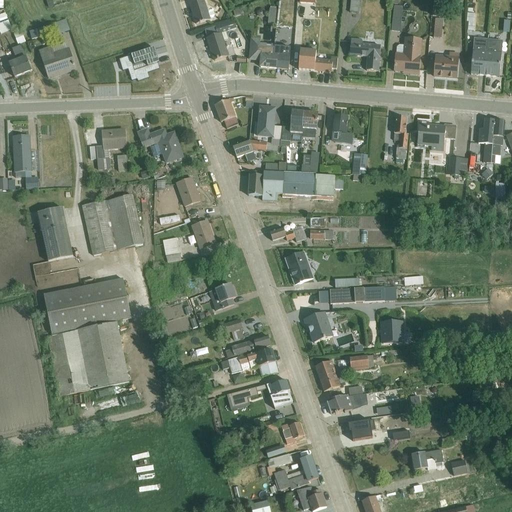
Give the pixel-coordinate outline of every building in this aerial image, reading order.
[(51,0),(45,0),(48,9),(54,8),(51,0)] [(204,0),(197,0),(189,3),(196,25),(211,21),(211,20),(213,19),(215,16),(214,12),(211,11),(208,12),(204,0)] [(359,14),(360,0),(350,0),(350,14),(359,14)] [(291,6),(281,5),(280,22),(290,23),(291,6)] [(275,25),(277,11),(276,11),(276,9),(270,8),(270,10),(269,10),(268,25),(275,25)] [(400,33),(403,9),(394,8),(391,32),(400,33)] [(235,18),(244,15),(243,9),(234,12),(235,18)] [(14,50),(18,61),(9,64),(15,79),(31,73),(21,47),(20,47),(4,11),(0,12),(0,34),(8,53),(14,50)] [(441,40),(443,21),(435,20),(433,39),(441,40)] [(66,21),(55,24),(59,36),(70,32),(66,21)] [(234,22),(214,29),(216,36),(207,39),(215,62),(228,58),(223,43),(228,41),(226,33),(221,34),(226,32),(227,34),(237,31),(234,22)] [(47,27),(29,33),(32,41),(49,35),(47,27)] [(214,29),(205,32),(207,39),(216,36),(214,29)] [(24,30),(18,32),(22,44),(28,42),(24,30)] [(275,46),(260,45),(261,40),(251,39),(250,61),(258,62),(258,60),(261,60),(260,68),(277,70),(278,59),(274,58),(275,46)] [(404,47),(399,46),(397,49),(394,73),(410,74),(410,76),(418,77),(421,41),(404,39),(404,47)] [(485,77),(488,41),(474,40),(471,76),(471,75),(477,76),(485,77)] [(366,72),(378,73),(381,47),(361,46),(361,41),(351,41),(350,57),(368,59),(366,72)] [(488,41),(485,77),(493,78),(493,77),(499,78),(499,79),(502,42),(490,41),(488,41)] [(290,60),(292,60),(293,48),(275,46),(274,58),(278,59),(277,70),(289,71),(290,60)] [(68,49),(53,55),(51,48),(39,52),(49,80),(76,72),(68,49)] [(314,73),(316,60),(316,53),(301,51),(300,53),(299,71),(314,73)] [(449,54),(449,58),(436,57),(434,78),(457,80),(459,55),(449,54)] [(316,60),(314,73),(331,75),(332,70),(337,71),(338,58),(331,58),(330,62),(316,60)] [(246,75),(247,67),(240,66),(239,74),(246,75)] [(238,126),(236,119),(236,118),(231,104),(234,103),(233,99),(228,100),(229,102),(215,107),(221,124),(224,123),(227,131),(238,126)] [(280,147),(282,128),(274,127),(275,110),(260,108),(257,138),(272,139),(271,145),(280,147)] [(303,136),(304,114),(292,113),(290,129),(282,128),(280,147),(282,147),(286,148),(290,148),(290,143),(301,144),(302,139),(303,136)] [(303,136),(302,139),(315,140),(317,115),(304,114),(303,136)] [(347,135),(348,129),(347,129),(348,118),(335,117),(332,144),(352,146),(353,135),(347,135)] [(406,161),(409,136),(405,135),(406,132),(407,120),(396,119),(395,129),(394,135),(400,136),(399,143),(399,149),(397,149),(395,164),(402,165),(403,160),(406,161)] [(491,159),(495,122),(484,121),(484,131),(480,130),(478,145),(485,146),(484,157),(483,165),(491,165),(491,159)] [(502,147),(504,123),(495,122),(491,159),(491,165),(495,165),(495,164),(500,165),(500,162),(500,158),(501,147),(502,147)] [(432,128),(428,128),(429,123),(419,123),(417,148),(424,149),(425,147),(432,148),(431,152),(444,153),(445,140),(446,128),(444,128),(432,127),(432,128)] [(444,128),(446,128),(445,140),(455,141),(456,127),(444,126),(444,128)] [(102,133),(103,148),(90,149),(91,161),(97,161),(98,171),(110,170),(110,160),(109,160),(108,151),(126,150),(125,131),(102,133)] [(164,164),(165,163),(165,165),(183,159),(174,134),(166,137),(164,132),(149,137),(147,131),(138,135),(144,150),(150,148),(153,159),(162,156),(163,157),(161,158),(164,164)] [(25,138),(14,139),(15,179),(32,179),(32,173),(32,174),(32,173),(38,172),(37,152),(30,152),(30,141),(25,141),(25,138)] [(282,147),(280,147),(271,145),(250,142),(233,148),(237,159),(245,156),(247,163),(256,160),(252,151),(277,154),(281,154),(282,147)] [(302,167),(301,173),(317,175),(320,155),(312,154),(310,168),(302,167)] [(365,183),(368,157),(354,155),(352,176),(353,176),(353,182),(365,183)] [(126,156),(117,157),(118,172),(127,172),(126,156)] [(467,178),(469,160),(449,159),(449,167),(446,167),(445,176),(449,177),(449,181),(453,181),(453,177),(467,178)] [(265,173),(286,174),(286,164),(279,164),(279,165),(266,164),(265,173)] [(296,175),(296,166),(287,166),(287,174),(296,175)] [(486,181),(493,175),(488,170),(481,176),(486,181)] [(142,181),(150,178),(148,171),(140,174),(142,181)] [(282,197),(284,174),(250,173),(248,197),(254,197),(262,198),(262,202),(277,203),(277,196),(282,197)] [(284,174),(282,197),(316,198),(315,201),(333,202),(333,199),(334,199),(334,190),(335,178),(327,178),(316,177),(300,175),(297,175),(296,175),(284,174)] [(335,178),(334,190),(343,191),(344,180),(335,178)] [(192,180),(176,186),(184,208),(200,203),(192,180)] [(28,190),(38,190),(38,182),(27,182),(28,190)] [(505,200),(505,185),(495,184),(495,200),(505,200)] [(167,204),(167,190),(156,190),(156,204),(167,204)] [(82,207),(93,258),(144,246),(133,196),(82,207)] [(73,258),(63,209),(37,214),(48,264),(73,258)] [(156,231),(181,226),(179,215),(154,220),(156,231)] [(324,228),(324,220),(310,219),(310,228),(324,228)] [(199,251),(215,245),(207,223),(191,228),(199,251)] [(286,239),(287,243),(295,240),(296,244),(307,240),(302,227),(292,230),(293,232),(285,234),(284,230),(270,234),(273,243),(286,239)] [(310,231),(310,240),(313,240),(313,244),(323,244),(323,241),(332,240),(332,232),(310,231)] [(181,262),(177,239),(163,242),(167,265),(181,262)] [(295,287),(314,280),(304,254),(285,261),(295,287)] [(405,287),(423,285),(423,278),(404,279),(405,287)] [(123,280),(44,296),(52,338),(47,338),(59,398),(129,384),(117,323),(131,320),(123,280)] [(359,280),(335,281),(335,290),(359,288),(359,280)] [(209,294),(215,312),(234,306),(232,300),(236,299),(231,286),(209,294)] [(384,289),(330,291),(330,293),(324,293),(324,305),(331,305),(384,303),(384,299),(384,289)] [(394,289),(384,289),(384,299),(394,299),(394,289)] [(201,321),(198,322),(200,328),(213,324),(211,318),(206,320),(203,313),(199,314),(201,321)] [(325,314),(304,321),(307,329),(309,329),(311,334),(310,334),(310,335),(311,335),(314,345),(334,338),(330,328),(331,327),(332,326),(332,325),(331,324),(331,323),(331,322),(330,322),(329,321),(328,321),(325,314)] [(240,321),(222,326),(225,336),(232,334),(235,342),(242,339),(239,331),(243,330),(240,321)] [(205,338),(217,335),(215,328),(203,331),(205,338)] [(390,349),(401,348),(399,329),(388,331),(390,349)] [(227,359),(270,347),(268,337),(231,348),(232,350),(225,353),(227,359)] [(263,378),(278,373),(272,352),(258,356),(257,354),(238,358),(238,359),(222,363),(224,371),(229,369),(231,375),(242,372),(242,373),(260,368),(263,378)] [(376,356),(368,358),(367,356),(344,359),(345,368),(348,368),(348,367),(350,367),(351,372),(369,370),(369,369),(374,369),(373,362),(376,361),(376,356)] [(324,394),(341,388),(332,362),(315,368),(324,394)] [(244,375),(232,378),(234,385),(246,382),(244,375)] [(270,386),(267,387),(275,411),(293,405),(289,393),(290,393),(290,392),(288,386),(286,382),(271,388),(270,386)] [(228,395),(232,409),(261,401),(257,387),(228,395)] [(349,398),(363,396),(362,388),(348,390),(349,398)] [(389,391),(379,391),(379,400),(389,400),(389,391)] [(363,396),(349,398),(348,396),(347,397),(341,399),(327,403),(332,416),(344,412),(345,414),(352,411),(353,412),(354,412),(353,411),(367,406),(366,396),(363,396)] [(411,413),(420,412),(419,403),(410,404),(411,413)] [(391,407),(377,409),(378,416),(392,414),(391,407)] [(370,419),(356,422),(357,431),(371,430),(370,419)] [(277,421),(264,424),(266,433),(280,429),(277,421)] [(295,440),(304,437),(299,424),(289,427),(290,429),(289,430),(288,425),(281,427),(285,441),(287,446),(296,443),(295,440)] [(353,434),(350,425),(346,426),(345,424),(336,428),(341,441),(350,438),(349,435),(353,434)] [(442,440),(443,447),(454,445),(453,440),(456,440),(456,436),(452,436),(452,438),(442,440)] [(284,446),(266,452),(268,460),(286,454),(284,446)] [(473,446),(466,447),(469,456),(475,454),(473,446)] [(441,451),(412,456),(414,472),(428,470),(428,472),(436,470),(436,468),(444,466),(441,451)] [(276,474),(274,468),(291,464),(289,456),(267,461),(270,473),(268,474),(269,477),(274,476),(276,481),(275,481),(276,485),(278,492),(290,489),(291,491),(310,484),(310,482),(318,480),(311,458),(300,462),(303,471),(287,477),(285,471),(276,474)] [(465,461),(451,464),(454,478),(468,475),(465,461)] [(423,493),(422,486),(414,488),(414,490),(411,491),(412,495),(423,493)] [(242,499),(239,487),(234,489),(237,501),(238,504),(241,503),(240,500),(242,499)] [(317,511),(326,509),(320,491),(313,494),(311,489),(297,492),(304,511),(311,509),(312,511),(317,511)] [(365,511),(385,511),(380,496),(362,503),(365,511)] [(270,511),(268,502),(250,507),(251,511),(270,511)]
